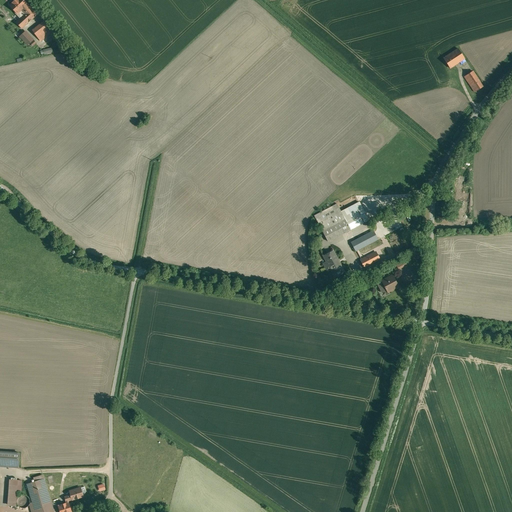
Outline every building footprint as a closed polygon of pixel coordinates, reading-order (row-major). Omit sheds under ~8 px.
[(28,5),(23,0),(15,0),(10,5),(18,14),(21,11),(24,14),(30,21),(37,14),(28,5)] [(22,16),(16,22),(21,28),(30,21),(24,14),(22,15),(22,16)] [(45,21),(33,31),(39,38),(51,29),(45,21)] [(33,40),(25,31),(20,36),(28,45),(33,40)] [(458,48),(443,58),(450,68),(465,59),(458,48)] [(473,71),(464,76),(474,92),(483,87),(473,71)] [(359,202),(341,212),(345,219),(351,230),(368,220),(359,202)] [(337,204),(314,216),(322,231),(345,219),(341,212),(337,204)] [(345,219),(322,231),(328,242),(351,230),(345,219)] [(373,231),(351,242),(356,251),(378,239),(373,231)] [(372,244),(357,251),(364,267),(380,259),(372,244)] [(338,260),(333,250),(323,255),(327,262),(323,264),(327,271),(330,269),(335,277),(344,272),(338,261),(338,260)] [(392,275),(382,281),(388,292),(398,287),(392,275)] [(0,451),(0,465),(19,467),(20,453),(0,451)] [(22,480),(9,479),(7,505),(16,505),(17,491),(21,491),(22,480)] [(26,484),(31,502),(29,503),(31,511),(53,511),(44,479),(30,483),(26,484)] [(80,488),(70,491),(71,495),(65,497),(67,502),(69,502),(68,501),(72,499),(72,500),(83,496),(80,488)] [(67,502),(58,505),(59,511),(71,511),(69,502),(67,502)]
